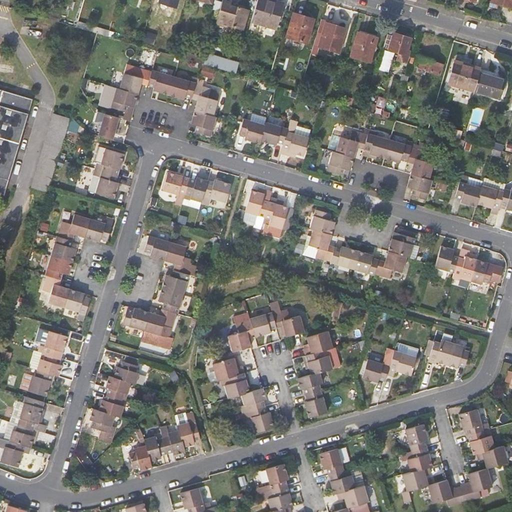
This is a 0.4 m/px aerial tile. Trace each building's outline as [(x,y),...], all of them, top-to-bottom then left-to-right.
[(227,0),(222,0),(215,24),(235,30),(235,28),(242,30),(248,12),(230,7),(231,3),(232,1),(227,0)] [(283,3),(272,0),(257,0),(249,28),(257,30),(259,23),(276,28),(283,3)] [(511,0),(491,0),(491,2),(498,4),(511,8),(511,0)] [(58,14),(51,12),(49,19),(57,21),(58,14)] [(294,14),(287,37),(307,43),(314,20),(294,14)] [(314,45),(319,46),(327,20),(321,18),(314,45)] [(327,20),(319,46),(339,52),(345,30),(334,26),(335,23),(327,20)] [(109,30),(78,21),(76,27),(96,33),(107,36),(109,30)] [(358,33),(352,56),(370,62),(377,39),(358,33)] [(152,37),(143,34),(140,45),(149,48),(152,37)] [(393,37),(387,35),(383,48),(399,53),(397,60),(406,62),(410,52),(407,51),(411,39),(394,34),(393,37)] [(203,64),(205,58),(185,52),(184,58),(202,63),(203,64)] [(225,59),(206,54),(205,58),(203,64),(215,67),(222,69),(225,59)] [(419,58),(416,67),(440,74),(443,64),(419,58)] [(480,73),(481,69),(455,62),(449,84),(474,91),(480,73)] [(125,73),(120,89),(138,94),(142,83),(149,84),(153,70),(137,66),(134,75),(125,73)] [(212,69),(205,67),(202,75),(209,78),(212,69)] [(175,75),(153,69),(153,70),(149,84),(155,86),(154,89),(169,94),(175,75)] [(505,80),(480,73),(474,91),(500,98),(505,80)] [(191,80),(175,75),(169,94),(184,99),(185,96),(192,98),(197,78),(192,76),(191,80)] [(375,77),(373,87),(380,88),(382,79),(375,77)] [(204,80),(197,78),(192,98),(199,100),(195,111),(214,116),(219,100),(210,97),(212,88),(203,85),(204,80)] [(413,84),(408,82),(397,120),(402,122),(413,84)] [(129,105),(134,107),(138,94),(120,89),(116,88),(111,107),(126,112),(129,105)] [(31,100),(0,90),(0,192),(4,194),(31,100)] [(367,102),(365,111),(373,113),(375,105),(367,102)] [(473,109),(471,122),(480,124),(482,111),(473,109)] [(211,137),(217,117),(214,116),(195,111),(192,124),(197,126),(195,132),(211,137)] [(47,192),(49,185),(69,118),(52,113),(30,187),(47,192)] [(118,117),(104,114),(98,135),(112,139),(118,117)] [(246,139),(260,143),(261,140),(265,125),(244,118),(239,134),(246,136),(246,139)] [(297,120),(291,118),(288,128),(283,143),(283,146),(289,148),(288,151),(297,154),(303,155),(309,137),(294,133),(297,120)] [(71,121),(67,130),(75,134),(79,125),(71,121)] [(276,141),(283,143),(288,128),(267,122),(265,125),(261,140),(275,144),(276,141)] [(368,134),(352,131),(350,138),(341,136),(341,137),(333,135),(329,149),(336,151),(336,152),(353,157),(356,146),(364,149),(368,134)] [(390,138),(368,132),(368,134),(364,149),(370,150),(369,153),(379,155),(384,157),(390,138)] [(412,144),(390,138),(384,157),(399,161),(400,159),(407,161),(411,147),(412,144)] [(426,150),(412,144),(411,147),(407,161),(414,163),(411,174),(429,179),(434,161),(425,158),(426,150)] [(94,161),(92,168),(114,175),(120,153),(96,146),(92,160),(94,161)] [(297,154),(288,151),(289,148),(283,146),(281,152),(296,157),(297,154)] [(378,159),(379,155),(369,153),(370,150),(364,149),(362,155),(378,159)] [(498,157),(500,151),(493,149),(492,155),(498,157)] [(343,171),(349,173),(353,157),(336,152),(332,151),(326,172),(341,177),(343,171)] [(113,181),(114,175),(92,168),(86,190),(111,197),(115,182),(113,181)] [(174,205),(181,207),(184,195),(189,180),(167,173),(162,191),(176,196),(174,205)] [(425,201),(432,180),(429,179),(411,174),(407,189),(413,191),(411,197),(425,201)] [(482,182),(466,177),(466,179),(459,177),(454,196),(460,198),(459,201),(475,205),(476,203),(482,182)] [(189,200),(201,203),(207,181),(196,178),(195,181),(189,180),(184,195),(190,196),(189,200)] [(505,185),(483,178),(482,182),(476,203),(491,208),(490,212),(497,214),(499,206),(504,188),(505,185)] [(215,183),(207,181),(201,203),(200,205),(206,206),(209,199),(225,203),(230,185),(216,181),(215,183)] [(511,187),(511,190),(504,188),(499,206),(505,208),(511,210),(511,187)] [(245,212),(264,218),(269,202),(263,200),(265,194),(251,190),(245,212)] [(288,207),(269,202),(264,218),(271,219),(269,225),(281,229),(282,229),(288,207)] [(330,210),(322,208),(317,207),(311,229),(313,229),(331,234),(336,219),(329,217),(331,211),(330,210)] [(74,234),(85,237),(90,218),(73,213),(70,223),(62,221),(58,237),(72,241),(74,234)] [(105,223),(90,218),(85,237),(100,241),(100,239),(107,240),(114,218),(108,217),(105,223)] [(281,229),(269,225),(267,224),(264,234),(278,238),(281,229)] [(315,256),(331,261),(335,247),(328,245),(331,234),(313,229),(311,236),(306,235),(301,253),(315,257),(315,256)] [(414,236),(400,232),(395,230),(388,251),(406,256),(415,259),(419,246),(413,244),(415,236),(414,236)] [(150,253),(150,255),(165,260),(171,239),(149,232),(143,251),(150,253)] [(57,236),(51,255),(72,261),(76,248),(71,246),(72,241),(58,237),(57,236)] [(186,243),(171,239),(165,260),(175,263),(173,270),(188,275),(198,277),(201,267),(191,264),(192,260),(182,257),(186,243)] [(434,267),(453,273),(458,257),(458,256),(452,255),(454,249),(440,245),(434,267)] [(330,263),(352,269),(357,250),(343,246),(342,249),(335,247),(331,261),(330,263)] [(252,251),(245,249),(243,257),(250,259),(252,251)] [(472,253),(460,249),(458,256),(465,258),(465,256),(471,258),(472,253)] [(352,269),(373,275),(374,273),(378,260),(371,258),(372,255),(357,250),(352,269)] [(401,272),(406,256),(388,251),(385,262),(378,260),(374,273),(389,278),(392,270),(401,272)] [(51,255),(44,274),(46,275),(60,279),(62,273),(68,274),(72,261),(51,255)] [(476,259),(465,256),(465,258),(458,257),(453,273),(451,278),(459,280),(459,279),(459,278),(469,281),(476,259)] [(485,262),(476,259),(469,281),(481,284),(481,282),(488,283),(489,280),(497,281),(501,267),(486,262),(485,262)] [(183,293),(188,275),(173,270),(171,277),(166,276),(162,287),(183,293)] [(47,302),(64,307),(69,289),(58,286),(60,279),(46,275),(41,289),(49,291),(47,302)] [(177,313),(183,293),(162,287),(158,301),(163,302),(161,308),(176,313),(177,313)] [(90,298),(83,296),(84,294),(69,289),(64,307),(79,311),(77,318),(83,320),(90,298)] [(341,302),(335,300),(331,314),(337,315),(341,302)] [(271,312),(276,327),(282,325),(283,325),(285,332),(286,336),(304,331),(299,314),(289,317),(287,309),(280,311),(278,303),(269,305),(271,312)] [(121,324),(144,331),(149,313),(149,312),(134,308),(133,311),(126,309),(121,324)] [(159,315),(149,313),(144,331),(159,336),(162,326),(172,328),(176,313),(161,308),(159,315)] [(248,312),(233,317),(235,323),(250,319),(250,318),(248,312)] [(269,329),(276,327),(271,312),(250,318),(250,319),(254,334),(255,336),(270,332),(269,329)] [(254,334),(250,319),(235,323),(237,332),(227,335),(232,351),(250,346),(248,336),(254,334)] [(39,344),(37,351),(42,352),(60,358),(66,336),(48,331),(44,345),(39,344)] [(302,346),(305,355),(327,349),(332,348),(327,331),(307,337),(308,344),(302,346)] [(432,343),(427,341),(423,355),(429,357),(432,343)] [(434,364),(445,367),(451,345),(440,342),(439,345),(432,343),(427,364),(434,366),(434,364)] [(417,348),(399,343),(397,351),(415,356),(417,348)] [(462,348),(451,345),(445,367),(456,370),(457,367),(463,369),(467,353),(462,351),(462,348)] [(333,368),(327,349),(305,355),(311,374),(319,372),(333,368)] [(35,350),(30,367),(37,369),(42,352),(37,351),(35,350)] [(397,351),(394,350),(389,366),(387,373),(394,375),(395,370),(409,374),(415,356),(397,351)] [(42,352),(37,369),(52,374),(59,376),(62,365),(59,364),(60,358),(42,352)] [(220,359),(220,361),(233,357),(236,367),(241,366),(237,354),(220,359)] [(139,359),(127,356),(125,362),(122,361),(120,368),(117,367),(113,377),(131,382),(136,384),(139,373),(135,372),(137,366),(139,359)] [(211,363),(216,380),(220,379),(243,373),(241,366),(236,367),(233,357),(220,361),(211,363)] [(378,378),(385,380),(387,373),(389,366),(366,360),(361,376),(377,380),(378,378)] [(46,395),(52,374),(37,369),(35,375),(31,375),(27,390),(46,395)] [(323,383),(319,372),(311,374),(298,378),(297,378),(300,389),(304,389),(305,395),(321,390),(319,385),(323,383)] [(247,386),(243,373),(220,379),(222,386),(223,386),(226,398),(241,394),(248,392),(247,386)] [(108,388),(106,394),(126,400),(131,382),(113,377),(109,376),(105,387),(108,388)] [(240,406),(241,412),(264,406),(263,400),(265,399),(262,388),(248,392),(241,394),(243,405),(240,406)] [(327,411),(321,390),(305,395),(307,401),(305,402),(309,417),(327,411)] [(42,409),(44,402),(17,393),(15,400),(14,401),(16,401),(11,415),(4,413),(2,419),(40,431),(44,432),(46,426),(41,424),(38,423),(42,409)] [(102,399),(98,410),(115,415),(120,417),(126,400),(106,394),(104,400),(102,399)] [(4,413),(11,415),(16,401),(14,401),(15,400),(9,398),(4,413)] [(266,413),(264,406),(241,412),(243,418),(250,416),(255,432),(273,427),(269,412),(266,413)] [(461,408),(462,414),(472,411),(471,406),(461,408)] [(170,411),(174,425),(175,430),(180,447),(191,444),(190,441),(197,439),(188,409),(182,410),(181,407),(170,411)] [(90,427),(101,430),(98,438),(110,442),(115,427),(111,426),(115,415),(98,410),(93,408),(89,419),(92,420),(90,427)] [(472,411),(462,414),(458,415),(462,430),(465,429),(467,435),(489,429),(488,423),(482,425),(477,410),(472,411)] [(2,419),(1,419),(0,422),(0,423),(16,428),(15,431),(11,430),(8,440),(25,445),(31,447),(32,442),(34,436),(38,438),(40,431),(2,419)] [(16,428),(0,423),(0,437),(8,440),(11,430),(15,431),(16,428)] [(170,455),(181,452),(180,447),(175,430),(163,434),(161,425),(155,427),(156,431),(163,454),(170,452),(170,455)] [(404,430),(409,451),(426,447),(424,441),(426,440),(422,425),(404,430)] [(495,448),(489,429),(467,435),(472,454),(475,453),(495,448)] [(157,456),(163,454),(156,431),(149,433),(151,438),(141,440),(147,462),(158,459),(157,456)] [(217,435),(212,437),(209,438),(212,446),(214,445),(219,444),(218,437),(217,435)] [(141,440),(140,439),(137,440),(139,447),(132,449),(133,453),(126,455),(130,470),(137,468),(138,470),(148,467),(147,462),(141,440)] [(0,461),(19,467),(25,445),(8,440),(6,447),(4,446),(0,459),(0,461)] [(507,462),(503,446),(495,448),(475,453),(477,460),(483,459),(486,468),(487,468),(506,463),(507,462)] [(406,461),(409,472),(428,467),(431,466),(426,447),(409,451),(398,455),(400,461),(406,461)] [(327,468),(328,474),(343,470),(337,449),(320,454),(324,469),(327,468)] [(269,483),(259,486),(261,493),(287,486),(285,479),(288,478),(284,463),(265,469),(269,483)] [(405,491),(406,491),(426,485),(427,485),(424,475),(430,474),(428,467),(409,472),(400,475),(405,491)] [(355,487),(350,468),(343,470),(328,474),(333,493),(336,493),(355,487)] [(492,486),(487,468),(486,468),(467,473),(470,483),(459,486),(463,501),(481,497),(479,489),(492,486)] [(446,506),(463,501),(459,486),(449,489),(446,479),(427,485),(426,485),(431,503),(445,499),(446,506)] [(368,502),(364,485),(355,487),(336,493),(338,500),(344,498),(346,507),(366,502),(366,503),(368,502)] [(267,498),(270,511),(289,506),(293,505),(287,486),(261,493),(258,494),(260,500),(267,498)] [(187,507),(188,511),(194,511),(210,508),(208,500),(202,502),(198,488),(180,493),(185,508),(187,507)] [(404,503),(409,501),(406,491),(405,491),(400,493),(404,503)]
